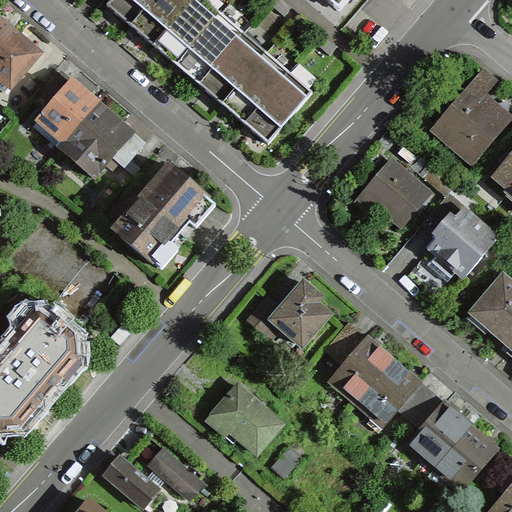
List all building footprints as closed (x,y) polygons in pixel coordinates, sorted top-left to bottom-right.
[(315,97),(201,0),(112,0),(106,7),(270,149),(315,97)] [(355,0),(322,0),(341,16),(355,0)] [(45,45),(0,6),(0,73),(11,84),(45,45)] [(500,82),(483,68),(430,131),(475,169),(511,125),(511,117),(488,97),(500,82)] [(103,94),(74,70),(36,112),(65,137),(103,94)] [(138,124),(103,94),(63,142),(98,171),(138,124)] [(213,184),(171,149),(114,216),(156,251),(213,184)] [(511,157),(492,181),(511,197),(511,157)] [(432,194),(390,160),(359,200),(401,233),(432,194)] [(500,241),(465,210),(429,251),(464,282),(500,241)] [(329,288),(307,269),(279,301),(270,311),(283,322),(305,342),(335,306),(323,295),(329,288)] [(511,282),(505,277),(470,318),(511,353),(511,282)] [(270,311),(279,301),(269,293),(249,317),(271,336),(283,322),(270,311)] [(38,305),(0,348),(0,431),(10,441),(90,351),(38,305)] [(425,376),(369,329),(328,377),(384,424),(425,376)] [(289,418),(240,376),(207,414),(229,433),(232,430),(259,453),(289,418)] [(502,443),(446,395),(406,441),(462,489),(502,443)] [(288,441),(268,464),(285,478),(305,456),(288,441)] [(206,480),(164,444),(149,461),(191,497),(206,480)] [(163,484),(123,449),(105,469),(145,504),(163,484)] [(511,511),(511,481),(486,511),(485,511),(511,511)] [(119,511),(91,487),(70,511),(119,511)]
